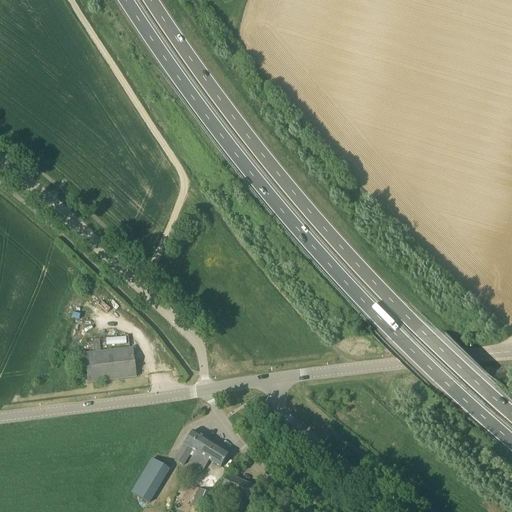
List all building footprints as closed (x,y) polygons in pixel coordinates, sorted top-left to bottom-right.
[(85,354),(88,383),(137,377),(133,348),(85,354)] [(198,453),(206,440),(193,431),(185,445),(175,462),(183,466),(192,450),(196,452),(198,453)] [(192,458),(204,465),(206,466),(209,461),(221,468),(229,454),(206,440),(198,453),(196,452),(192,458)] [(148,504),(169,470),(153,460),(132,494),(148,504)] [(261,490),(228,475),(217,497),(234,505),(238,496),(255,504),(261,490)] [(205,511),(213,497),(200,490),(191,507),(195,509),(193,511),(205,511)]
